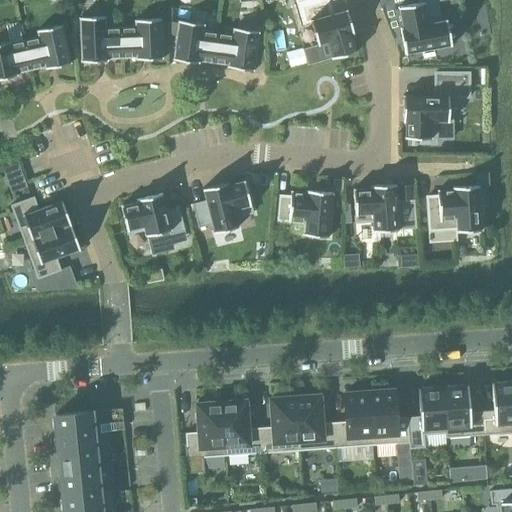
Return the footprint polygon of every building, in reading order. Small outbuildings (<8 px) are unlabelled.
[(298,0),(297,1),(304,26),(305,25),(305,24),(311,22),(318,46),(319,45),(319,44),(327,41),(332,57),(330,57),(331,59),(356,52),(357,51),(356,50),(355,50),(351,35),(352,34),(352,36),(354,35),(347,9),(345,10),(345,11),(334,14),(329,0),(303,0),(299,2),(298,0)] [(420,0),(421,3),(398,7),(398,9),(399,9),(403,29),(402,29),(402,28),(400,28),(405,54),(407,54),(406,53),(449,45),(450,46),(451,46),(446,19),(445,20),(445,21),(441,22),(437,0),(420,0)] [(80,19),(82,60),(81,60),(81,62),(107,61),(107,59),(106,59),(106,58),(121,57),(120,29),(105,29),(104,18),(106,18),(105,16),(79,18),(79,19),(80,19)] [(120,29),(121,57),(137,57),(137,58),(136,58),(136,60),(163,59),(162,57),(161,57),(160,21),(161,21),(161,19),(134,20),(134,22),(136,22),(136,28),(120,29)] [(179,22),(174,58),(173,58),(172,60),(199,63),(199,62),(198,61),(198,60),(213,62),(217,34),(202,32),(203,26),(204,26),(204,24),(178,20),(178,22),(179,22)] [(24,41),(30,69),(46,66),(46,67),(45,67),(45,69),(71,63),(71,62),(69,62),(61,26),(63,26),(62,24),(36,30),(37,32),(38,32),(39,38),(24,41)] [(233,36),(217,34),(213,62),(229,64),(229,66),(227,66),(227,67),(254,71),(254,69),(253,69),(254,61),(264,62),(263,43),(256,43),(257,33),(259,33),(259,31),(232,28),(232,30),(234,30),(233,36)] [(24,41),(9,45),(8,44),(10,43),(9,42),(0,43),(0,79),(17,76),(17,74),(15,74),(15,73),(30,70),(24,41)] [(447,122),(448,122),(448,97),(469,97),(469,73),(435,73),(435,97),(404,96),(404,95),(403,95),(403,122),(404,122),(404,121),(406,121),(406,137),(404,136),(404,138),(420,138),(420,143),(435,143),(435,138),(438,138),(438,121),(447,121),(447,122)] [(488,173),(479,173),(476,173),(476,182),(482,182),(482,185),(488,185),(488,173)] [(213,233),(239,227),(238,225),(237,225),(235,217),(252,212),(244,180),(243,180),(243,182),(227,186),(227,184),(228,184),(228,182),(202,189),(202,190),(204,190),(206,200),(193,204),(198,227),(212,224),(214,231),(212,231),(213,233)] [(353,189),(355,222),(373,221),(374,230),(372,230),(372,231),(416,228),(414,200),(396,201),(395,186),(396,186),(396,184),(369,186),(369,187),(370,187),(371,189),(355,190),(355,189),(353,189)] [(438,196),(426,196),(429,231),(457,229),(457,230),(455,230),(455,232),(482,230),(482,228),(481,229),(478,188),(479,187),(479,186),(452,188),(452,189),(454,189),(454,191),(439,192),(439,190),(437,190),(438,196)] [(279,195),(277,220),(282,221),(288,221),(288,223),(290,223),(290,221),(303,222),(305,223),(304,233),(303,233),(302,235),(329,237),(329,235),(328,235),(331,194),(332,194),(333,193),(310,191),(306,190),(306,192),(307,192),(307,194),(292,192),(292,191),(291,191),(290,196),(279,195)] [(272,194),(254,192),(250,244),(268,246),(272,194)] [(122,205),(121,205),(128,234),(145,229),(146,234),(145,234),(145,236),(169,230),(170,234),(184,231),(179,207),(165,210),(161,195),(162,195),(162,193),(136,199),(136,201),(138,201),(138,202),(123,206),(122,205)] [(24,242),(71,225),(62,200),(60,200),(60,202),(38,210),(34,197),(11,205),(24,242)] [(80,249),(71,225),(24,242),(38,279),(60,270),(61,270),(56,257),(78,249),(78,250),(80,249)] [(344,266),(347,266),(358,265),(357,255),(344,256),(344,266)] [(69,267),(61,270),(60,270),(67,289),(76,288),(69,267)] [(481,411),(483,435),(511,433),(511,381),(491,383),(493,410),(481,411)] [(483,435),(481,411),(469,412),(467,384),(442,386),(446,438),(483,435)] [(409,443),(409,449),(425,448),(424,435),(445,433),(445,438),(446,438),(442,386),(418,388),(420,416),(407,417),(409,441),(409,443)] [(369,391),(372,445),(409,443),(409,441),(407,417),(396,418),(394,390),(369,391)] [(336,448),(372,445),(369,391),(344,393),(346,421),(334,422),(336,448)] [(336,448),(334,422),(322,423),(320,395),(295,397),(299,451),(336,448)] [(262,453),(299,451),(295,397),(270,398),(272,426),(260,427),(262,453)] [(262,453),(260,427),(248,428),(246,400),(221,402),(225,456),(262,453)] [(187,459),(225,456),(221,402),(196,404),(198,432),(185,433),(187,459)] [(116,511),(117,511),(113,471),(108,431),(124,429),(122,408),(55,415),(64,511),(116,511)] [(475,479),(486,478),(485,466),(474,467),(475,479)] [(411,469),(398,470),(399,480),(412,479),(411,469)] [(337,491),(336,479),(323,480),(324,492),(337,491)] [(511,511),(511,488),(489,490),(491,505),(495,504),(496,511),(511,511)] [(441,490),(429,491),(430,499),(442,498),(441,490)] [(430,499),(429,491),(417,492),(417,501),(430,499)] [(398,494),(386,496),(387,504),(399,502),(398,494)] [(387,504),(386,496),(374,497),(374,505),(387,504)] [(186,499),(187,508),(195,507),(194,498),(186,499)] [(356,499),(344,500),(345,508),(357,507),(356,499)] [(345,508),(344,500),(332,501),(333,509),(345,508)] [(315,503),(303,504),(304,511),(305,511),(316,511),(315,503)]
